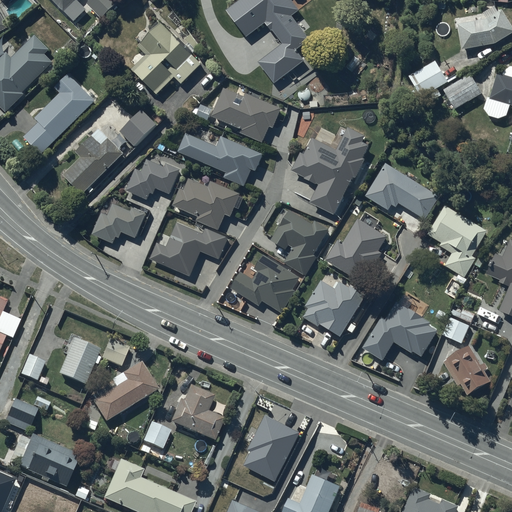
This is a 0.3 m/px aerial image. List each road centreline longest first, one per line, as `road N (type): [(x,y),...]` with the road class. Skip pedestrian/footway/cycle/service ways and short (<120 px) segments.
road 1 (secondary): [(194,328),(511,466)]
road 2 (secondary): [(0,210),(91,277),(194,328)]
road 3 (residential): [(194,328),(272,197),(281,154)]
